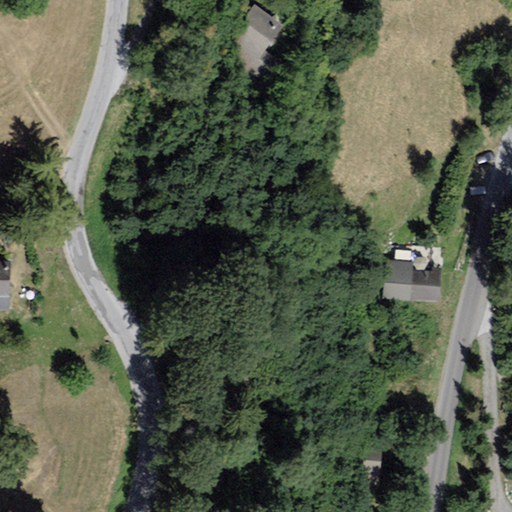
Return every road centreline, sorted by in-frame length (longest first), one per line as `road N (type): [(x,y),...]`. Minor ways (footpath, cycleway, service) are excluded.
road 1 (residential): [(117,0),(68,222),(131,340),(153,409),(138,511)]
road 2 (residential): [(429,511),(446,409),(511,157)]
